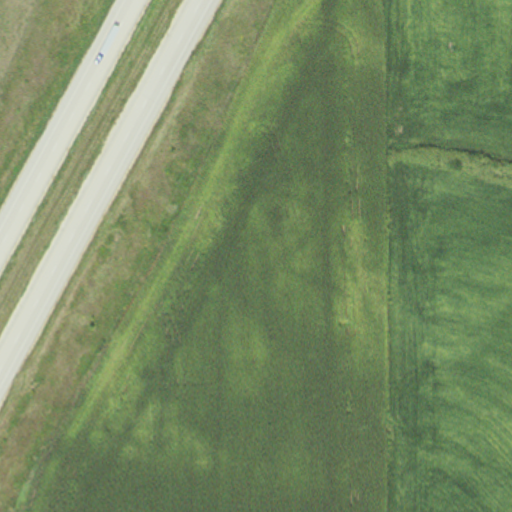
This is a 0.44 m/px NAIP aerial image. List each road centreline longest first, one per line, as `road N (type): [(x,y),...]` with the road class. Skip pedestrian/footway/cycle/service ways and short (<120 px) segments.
road 1 (motorway): [(0,387),(205,0)]
road 2 (motorway): [(134,0),(0,245)]
